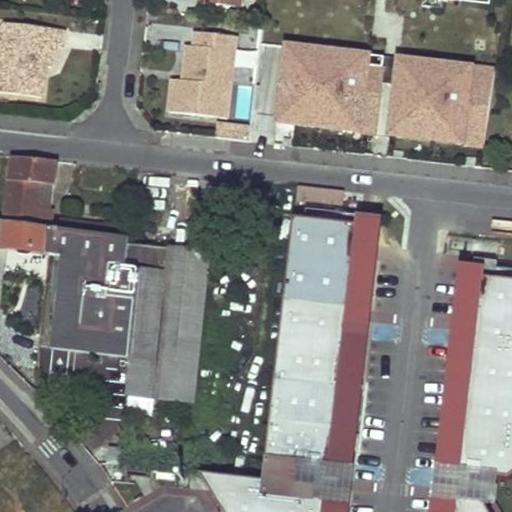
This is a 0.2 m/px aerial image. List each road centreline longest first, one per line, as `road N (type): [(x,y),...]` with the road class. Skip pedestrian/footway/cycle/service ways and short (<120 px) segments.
road 1 (residential): [(511,197),(112,152)]
road 2 (tertiary): [(102,511),(0,389)]
road 3 (residential): [(112,152),(124,0)]
